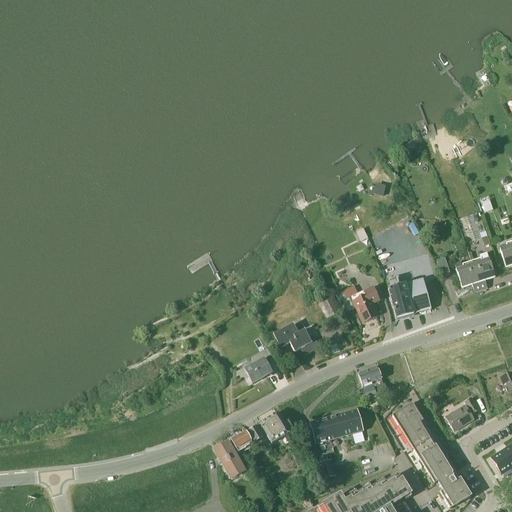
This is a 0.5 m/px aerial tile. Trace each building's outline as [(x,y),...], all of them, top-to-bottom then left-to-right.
[(511,243),(505,246),(506,247),(499,249),(505,269),(511,266),(511,243)] [(480,261),(471,264),(478,286),(472,288),(474,294),(487,290),(484,282),(494,279),(487,259),(481,262),(480,261)] [(471,286),(472,288),(478,286),(471,264),(462,267),(462,268),(455,270),(461,289),(471,286)] [(395,321),(430,311),(422,281),(387,291),(395,321)] [(371,305),(378,302),(372,290),(365,293),(364,292),(350,298),(362,325),(377,318),(371,305)] [(333,308),(332,311),(334,316),(341,312),(338,306),(333,308)] [(348,322),(339,326),(343,333),(351,329),(348,322)] [(281,338),(276,341),(280,350),(287,363),(308,353),(308,354),(319,348),(314,338),(309,340),(305,331),(298,334),(296,330),(294,326),(279,333),(281,338)] [(252,385),(271,374),(263,360),(251,367),(249,363),(242,367),(245,371),(244,371),(252,385)] [(376,369),(367,372),(371,384),(380,381),(376,369)] [(367,372),(357,376),(362,388),(371,384),(367,372)] [(511,374),(500,380),(508,399),(511,396),(511,374)] [(387,394),(384,385),(376,388),(379,397),(387,394)] [(429,403),(440,405),(441,397),(431,396),(430,396),(429,403)] [(470,417),(478,412),(470,400),(464,404),(465,406),(444,419),(453,433),(473,421),(470,417)] [(422,422),(411,405),(391,417),(433,485),(437,483),(442,492),(439,494),(449,511),(469,498),(459,481),(455,483),(449,475),(450,474),(419,424),(422,422)] [(329,419),(309,424),(316,446),(329,442),(362,433),(356,411),(328,419),(329,419)] [(287,423),(283,426),(276,415),(259,424),(261,428),(260,429),(261,430),(262,429),(271,445),(288,435),(287,435),(292,432),(287,423)] [(253,443),(262,438),(256,427),(247,432),(253,443)] [(245,433),(230,441),(237,454),(245,450),(242,446),(245,444),(248,448),(252,446),(250,442),(245,433)] [(227,444),(214,451),(228,479),(229,478),(228,477),(240,471),(241,472),(242,472),(227,444)] [(511,447),(491,460),(501,477),(511,469),(511,447)] [(320,464),(319,464),(324,480),(333,477),(328,461),(320,464)] [(410,495),(397,475),(385,483),(383,481),(370,489),(369,486),(356,494),(355,492),(342,500),(339,496),(318,509),(317,507),(308,511),(396,511),(394,511),(390,511),(389,508),(410,495)]
